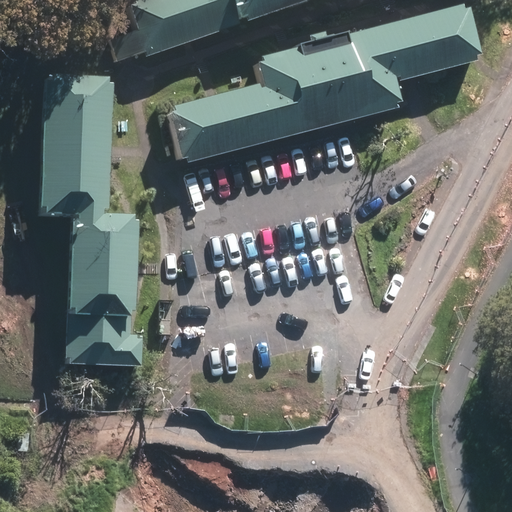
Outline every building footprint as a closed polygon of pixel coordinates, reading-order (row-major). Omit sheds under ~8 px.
[(136,0),(128,3),(145,55),(307,0),(136,0)] [(262,83),(164,108),(179,166),(404,109),(397,81),(479,60),(464,3),(255,55),(262,83)] [(109,79),(40,76),(35,216),(68,217),(64,363),(141,365),(142,336),(133,335),(137,213),(105,212),(109,79)] [(336,316),(315,318),(324,417),(345,415),(336,316)] [(145,456),(122,452),(117,484),(140,488),(137,506),(156,509),(155,511),(370,511),(376,479),(315,470),(314,480),(247,469),(243,495),(211,490),(218,447),(148,436),(145,456)]
